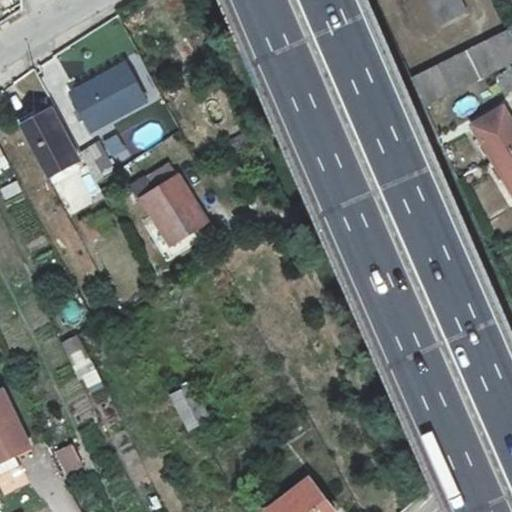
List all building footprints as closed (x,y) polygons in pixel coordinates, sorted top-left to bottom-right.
[(464,13),(458,0),(424,0),(436,25),(464,13)] [(408,78),(420,105),(511,61),(511,40),(507,31),(408,78)] [(511,66),(497,75),(506,92),(511,88),(511,66)] [(125,73),(72,97),(89,133),(142,108),(125,73)] [(0,114),(8,109),(0,96),(0,114)] [(473,123),(494,159),(511,147),(511,117),(504,105),(473,123)] [(19,128),(46,178),(77,161),(50,111),(19,128)] [(245,141),(240,130),(223,139),(228,149),(245,141)] [(252,138),(245,141),(228,149),(238,170),(262,159),(252,138)] [(511,147),(494,159),(511,188),(511,147)] [(82,156),(96,187),(109,180),(114,178),(101,148),(82,156)] [(0,171),(9,166),(0,151),(0,171)] [(201,221),(164,164),(127,188),(172,257),(198,240),(190,228),(201,221)] [(116,192),(109,180),(96,187),(103,199),(116,192)] [(87,217),(76,223),(88,244),(99,238),(87,217)] [(56,272),(44,279),(49,288),(61,282),(56,272)] [(69,329),(85,320),(74,300),(57,309),(69,329)] [(79,335),(62,342),(86,397),(103,389),(79,335)] [(4,388),(0,389),(0,471),(20,462),(15,452),(30,445),(4,388)] [(184,390),(162,401),(180,435),(201,425),(184,390)] [(72,443),(53,452),(65,477),(84,467),(72,443)] [(333,511),(336,511),(311,479),(269,511),(333,511)]
